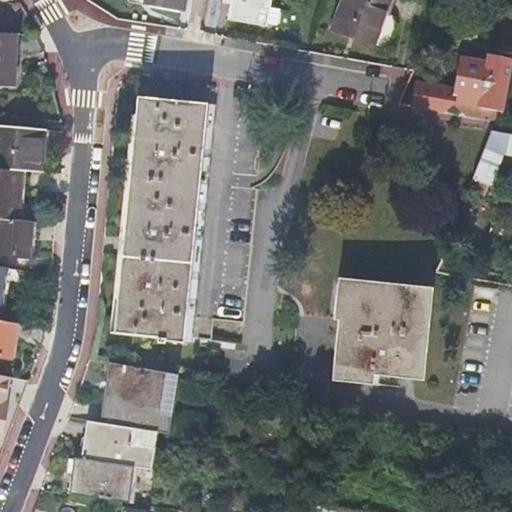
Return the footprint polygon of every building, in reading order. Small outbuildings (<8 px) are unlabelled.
[(144,0),(144,7),(188,14),(190,0),(144,0)] [(221,0),(220,5),(228,6),(226,20),(257,25),(260,9),(268,11),(268,9),(267,9),(268,0),(221,0)] [(372,45),(388,0),(342,0),(332,31),(372,45)] [(0,64),(8,65),(12,38),(0,36),(0,64)] [(410,109),(441,114),(449,107),(461,118),(497,124),(499,124),(501,114),(510,61),(486,56),(485,64),(458,59),(452,91),(415,84),(410,109)] [(0,90),(6,90),(8,65),(0,64),(0,90)] [(216,117),(149,106),(112,339),(107,338),(107,340),(154,348),(154,351),(160,353),(161,349),(188,354),(192,326),(184,324),(216,117)] [(0,132),(0,173),(34,175),(36,135),(0,132)] [(489,136),(467,192),(484,199),(501,157),(511,158),(511,137),(489,133),(488,135),(489,136)] [(0,222),(13,224),(15,193),(54,196),(54,193),(54,176),(34,175),(0,173),(0,222)] [(263,202),(234,197),(213,330),(243,334),(263,202)] [(25,241),(50,243),(51,226),(13,224),(0,222),(0,260),(24,262),(25,241)] [(47,279),(0,271),(0,308),(1,309),(5,289),(45,295),(47,279)] [(394,293),(339,286),(334,322),(344,323),(342,344),(338,383),(332,382),(332,385),(372,389),(374,378),(421,384),(421,382),(416,382),(426,292),(395,287),(394,293)] [(38,330),(0,323),(0,359),(4,360),(7,342),(35,347),(38,330)] [(165,437),(176,378),(107,365),(97,426),(153,434),(165,437)] [(129,470),(147,473),(153,434),(97,426),(85,424),(79,462),(129,470)] [(129,470),(79,462),(70,461),(70,462),(65,461),(63,479),(67,483),(65,495),(125,503),(129,470)] [(302,475),(287,473),(285,488),(300,491),(302,475)]
